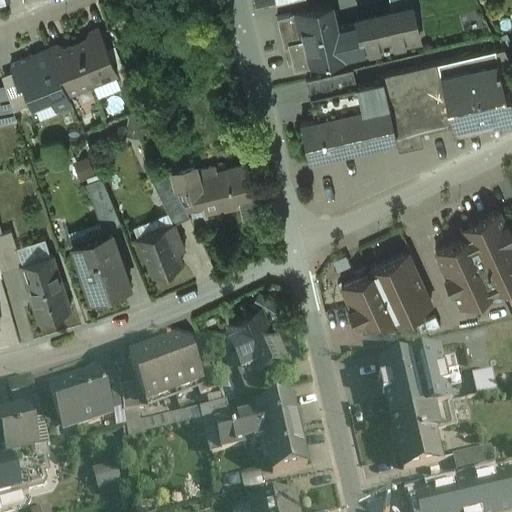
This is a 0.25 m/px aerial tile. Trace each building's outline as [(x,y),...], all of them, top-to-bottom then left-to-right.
[(330,4),(290,13),(291,14),(277,17),(284,47),(295,44),(300,67),(328,60),(342,57),(335,28),(330,4)] [(412,11),(335,28),(342,57),(420,41),(412,11)] [(98,28),(91,31),(87,39),(76,43),(92,83),(117,74),(98,28)] [(76,43),(65,48),(57,44),(50,47),(68,93),(92,83),(76,43)] [(10,66),(13,73),(19,87),(23,86),(31,106),(33,109),(52,102),(56,111),(72,105),(68,93),(50,47),(32,54),(33,56),(10,66)] [(511,107),(511,64),(504,48),(438,63),(452,124),(454,132),(487,124),(485,117),(511,110),(511,108),(511,107)] [(438,63),(379,77),(381,83),(382,83),(395,138),(452,124),(438,63)] [(352,68),(307,79),(311,99),(357,88),(352,68)] [(13,73),(2,77),(5,84),(14,112),(31,106),(23,86),(19,87),(13,73)] [(357,88),(311,99),(316,120),(302,123),(310,158),(395,138),(382,83),(381,83),(357,88)] [(5,84),(0,85),(0,122),(17,118),(14,112),(5,84)] [(77,90),(85,113),(101,107),(93,85),(77,90)] [(89,156),(75,161),(80,177),(94,172),(89,156)] [(216,166),(196,170),(195,164),(173,169),(178,189),(181,188),(186,207),(189,206),(193,220),(208,216),(206,211),(241,202),(245,217),(262,213),(259,198),(253,199),(244,166),(218,173),(216,166)] [(188,215),(166,174),(154,180),(161,192),(158,194),(174,222),(188,215)] [(102,177),(86,183),(103,230),(120,224),(102,177)] [(475,232),(435,250),(447,275),(445,276),(452,290),(453,289),(460,304),(511,280),(511,238),(511,237),(511,233),(507,223),(505,224),(499,210),(478,220),(479,222),(475,232)] [(174,222),(138,237),(154,276),(183,262),(178,252),(187,248),(174,222)] [(11,231),(0,234),(0,268),(1,271),(20,265),(21,265),(11,231)] [(112,234),(74,247),(91,298),(129,286),(112,234)] [(408,252),(368,270),(370,272),(341,285),(351,305),(349,306),(355,320),(357,320),(362,330),(391,317),(392,320),(431,302),(408,252)] [(21,265),(20,265),(36,320),(69,310),(54,256),(21,265)] [(262,310),(230,323),(239,344),(231,348),(241,372),(243,371),(246,379),(285,363),(262,310)] [(435,316),(415,325),(420,335),(440,326),(435,316)] [(186,340),(157,350),(174,395),(196,387),(202,385),(195,364),(186,340)] [(157,350),(128,361),(137,385),(145,406),(147,405),(174,395),(157,350)] [(438,351),(379,365),(391,418),(452,403),(438,351)] [(218,390),(207,360),(195,364),(202,385),(196,387),(199,397),(218,390)] [(117,368),(99,374),(112,412),(123,408),(120,387),(117,368)] [(477,394),(497,390),(493,370),(473,374),(477,394)] [(98,371),(48,388),(61,424),(71,420),(73,428),(112,414),(112,412),(99,374),(98,371)] [(246,379),(243,371),(241,372),(228,377),(238,399),(252,393),(246,379)] [(137,385),(120,387),(123,408),(124,413),(148,410),(147,405),(145,406),(137,385)] [(291,400),(257,408),(258,414),(265,442),(272,474),(307,466),(291,400)] [(224,403),(198,409),(203,429),(215,426),(215,424),(229,421),(224,403)] [(447,405),(391,418),(403,470),(440,462),(433,432),(452,427),(447,405)] [(23,409),(13,412),(11,419),(0,420),(0,430),(2,437),(7,458),(37,450),(35,439),(29,415),(23,409)] [(229,421),(215,424),(215,426),(222,452),(265,442),(258,414),(229,421)] [(31,424),(37,445),(49,442),(43,420),(31,424)] [(491,446),(453,456),(457,473),(469,470),(495,464),(495,463),(491,446)] [(0,498),(42,487),(44,483),(42,474),(47,472),(44,459),(49,458),(46,447),(37,450),(7,458),(0,460),(0,498)] [(97,488),(120,483),(116,463),(93,468),(97,488)] [(511,511),(511,472),(409,497),(412,511),(511,511)] [(296,511),(292,494),(253,503),(254,511),(296,511)]
